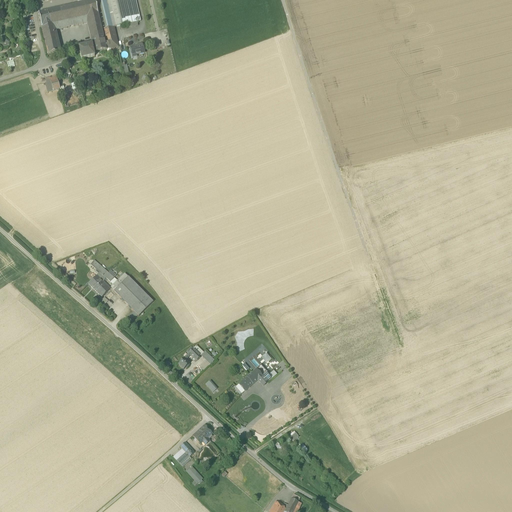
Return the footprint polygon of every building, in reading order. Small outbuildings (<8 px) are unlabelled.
[(117,41),(114,28),(107,0),(101,0),(39,14),(39,15),(48,55),(48,56),(48,55),(59,53),(60,53),(59,52),(59,53),(54,31),(55,31),(82,25),(89,23),(94,45),(92,45),(92,46),(94,53),(99,52),(106,50),(111,49),(118,48),(117,41)] [(107,0),(114,28),(141,22),(135,0),(107,0)] [(81,59),(81,60),(82,60),(94,57),(95,57),(94,56),(94,53),(92,46),(92,45),(91,45),(79,48),(79,49),(81,59)] [(132,56),(133,59),(137,58),(136,55),(144,54),(142,46),(140,46),(130,48),(132,56)] [(47,83),(50,93),(59,90),(56,81),(47,83)] [(106,279),(113,286),(117,282),(114,278),(108,274),(94,261),(90,265),(100,273),(106,279)] [(128,278),(125,275),(117,282),(113,286),(111,288),(114,292),(134,312),(138,316),(139,317),(153,303),(128,278)] [(102,298),(110,290),(97,276),(88,284),(102,298)] [(128,318),(132,322),(138,316),(134,312),(128,318)] [(193,350),(200,357),(201,356),(203,354),(196,347),(193,350)] [(193,350),(188,355),(190,357),(196,362),(200,357),(193,350)] [(205,360),(210,365),(212,363),(214,362),(205,353),(205,352),(203,354),(201,356),(205,360)] [(250,368),(253,372),(263,364),(255,355),(249,360),(253,366),(250,368)] [(190,364),(186,361),(184,359),(178,365),(183,370),(184,370),(190,364)] [(210,365),(205,360),(199,366),(204,372),(210,365)] [(264,379),(269,375),(261,366),(256,370),(263,378),(264,379)] [(256,370),(239,385),(242,389),(245,392),(254,384),(253,382),(253,381),(252,380),(255,378),(257,380),(258,381),(260,383),(263,387),(264,387),(268,383),(264,379),(263,378),(256,370)] [(264,379),(268,383),(277,375),(274,372),(269,375),(264,379)] [(217,390),(210,382),(206,385),(213,393),(217,390)] [(208,439),(208,438),(211,435),(213,434),(204,426),(192,436),(201,445),(203,442),(208,439)] [(291,435),(295,441),(300,438),(296,432),(291,435)] [(182,450),(186,453),(189,458),(194,453),(185,443),(180,447),(182,450)] [(186,453),(182,450),(173,457),(177,461),(186,453)] [(190,458),(189,458),(186,453),(177,461),(181,466),(190,458)] [(191,459),(190,458),(181,466),(182,467),(191,459)] [(203,480),(192,468),(187,471),(196,481),(192,484),(194,487),(203,480)] [(293,511),(297,506),(298,503),(291,499),(286,510),(285,511),(293,511)] [(269,511),(283,511),(284,511),(286,509),(279,505),(276,503),(269,511)]
